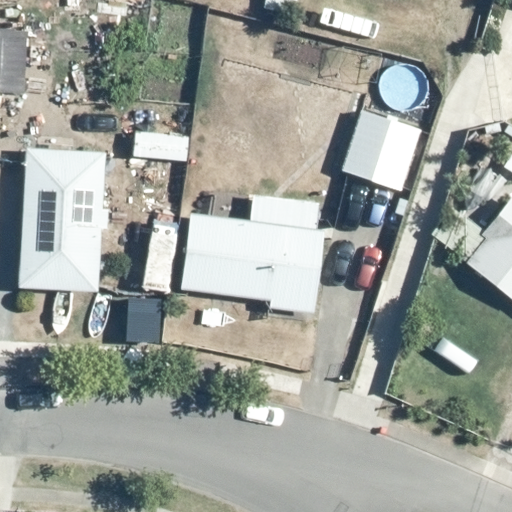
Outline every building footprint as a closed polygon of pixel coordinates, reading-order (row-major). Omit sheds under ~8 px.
[(299,0),(258,0),(256,11),(294,22),(299,0)] [(22,32),(0,32),(0,91),(22,91),(22,32)] [(417,133),(358,114),(339,175),(398,193),(417,133)] [(188,128),(124,121),(120,160),(184,167),(188,128)] [(103,154),(27,148),(15,289),(91,295),(103,154)] [(511,202),(508,199),(460,263),(511,301),(511,202)] [(322,234),(191,216),(180,292),(311,310),(322,234)] [(174,221),(145,218),(142,244),(129,242),(125,286),(167,290),(174,221)]
